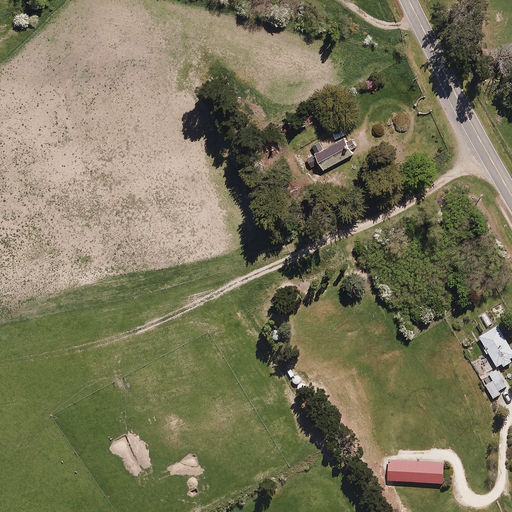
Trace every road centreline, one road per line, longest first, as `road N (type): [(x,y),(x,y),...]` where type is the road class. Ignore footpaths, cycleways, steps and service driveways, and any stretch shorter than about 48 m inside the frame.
road 1 (unclassified): [(488,155),(241,286)]
road 2 (primary): [(488,155),(420,25)]
